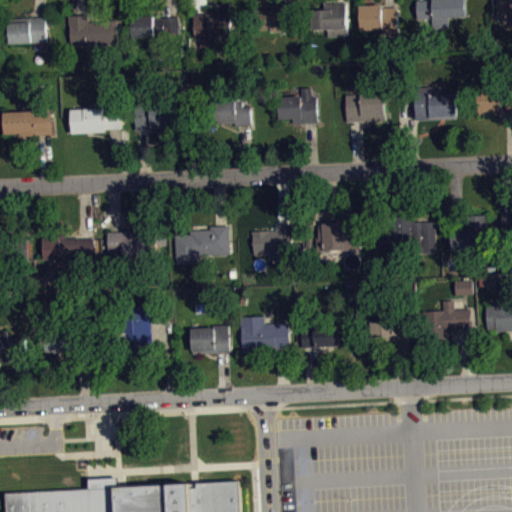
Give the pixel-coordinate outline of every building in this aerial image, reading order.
[(416,0),(465,0),(467,15),(449,16),(449,29),(432,29),(432,17),(417,18),(416,0)] [(511,0),(496,0),(498,18),(511,18),(511,0)] [(314,28),(326,28),(326,35),(348,34),(347,7),(342,7),(342,1),(324,2),(324,8),(314,9),(314,28)] [(360,29),(382,28),(383,32),(399,32),(397,6),(358,7),(360,29)] [(272,32),(293,31),(291,9),(271,10),(271,8),(254,9),(256,29),(272,29),(272,32)] [(195,34),(194,13),(231,12),(234,38),(230,38),(230,42),(220,43),(220,37),(211,37),(212,46),(201,46),(201,34),(195,34)] [(69,15),(71,43),(118,43),(117,14),(107,14),(107,20),(89,21),(88,14),(69,15)] [(133,38),(131,15),(155,14),(155,16),(179,16),(180,36),(133,38)] [(10,43),(47,41),(46,15),(9,17),(10,43)] [(457,117),(416,119),(415,85),(457,85),(457,117)] [(279,96),(280,117),(293,117),(293,122),(318,120),(317,95),(312,95),(311,87),(302,87),(302,95),(279,96)] [(477,113),(511,113),(511,90),(503,90),(503,88),(475,88),(477,113)] [(346,94),(347,121),(386,118),(385,91),(346,94)] [(252,124),(236,124),(236,122),(214,122),(214,98),(237,97),(237,100),(243,100),(245,106),(251,107),(252,124)] [(135,102),(137,129),(186,127),(185,99),(135,102)] [(107,129),(79,130),(78,108),(123,107),(122,127),(107,127),(107,129)] [(4,111),(6,132),(20,132),(20,134),(53,133),(51,115),(37,115),(37,110),(4,111)] [(511,211),(502,212),(503,238),(511,237),(511,211)] [(452,251),(452,227),(469,227),(469,215),(489,214),(490,250),(452,251)] [(392,233),(378,234),(379,248),(393,247),(393,255),(436,252),(436,220),(414,222),(413,217),(391,218),(392,233)] [(319,236),(316,236),(317,244),(314,244),(314,250),(325,250),(326,248),(361,247),(360,227),(349,228),(349,220),(318,221),(319,236)] [(255,253),(255,230),(277,229),(277,224),(299,224),(298,239),(292,239),(291,243),(283,243),(284,259),(270,259),(269,253),(255,253)] [(109,251),(108,232),(160,229),(162,259),(123,261),(123,250),(109,251)] [(177,262),(176,234),(230,231),(232,253),(198,254),(199,261),(177,262)] [(43,237),(44,257),(61,257),(62,259),(96,259),(95,237),(80,238),(80,236),(43,237)] [(0,239),(0,265),(20,265),(18,239),(0,239)] [(455,279),(456,294),(474,293),(473,278),(455,279)] [(458,300),(476,300),(475,285),(457,286),(458,300)] [(471,307),(455,308),(454,299),(443,300),(443,309),(425,310),(427,340),(449,339),(450,332),(452,328),(472,326),(471,307)] [(488,328),(487,304),(511,302),(511,329),(497,330),(497,328),(488,328)] [(153,342),(143,342),(143,345),(123,347),(121,316),(151,314),(153,342)] [(243,350),(242,315),(266,314),(266,323),(290,321),(290,349),(243,350)] [(371,320),(374,344),(411,341),(408,319),(371,320)] [(303,346),(342,344),(342,322),(301,323),(303,346)] [(192,327),(193,353),(230,351),(229,324),(213,325),(213,326),(192,327)] [(49,352),(89,349),(87,325),(48,325),(49,352)] [(0,361),(12,361),(12,357),(33,356),(33,337),(0,337),(0,361)] [(6,511),(6,492),(90,488),(90,478),(100,477),(119,476),(119,486),(195,482),(241,480),(242,511),(6,511)]
